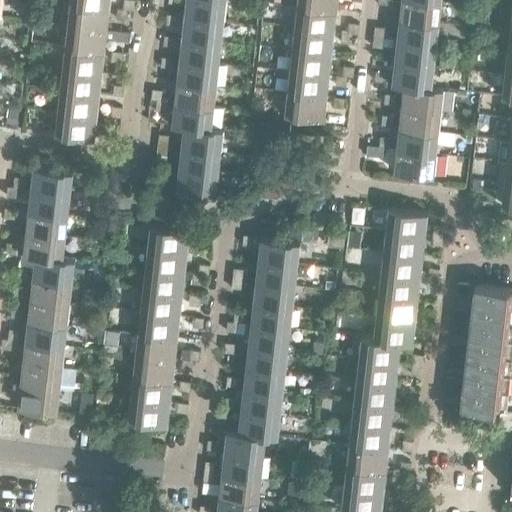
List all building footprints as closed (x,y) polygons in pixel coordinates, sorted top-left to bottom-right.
[(186,0),(185,13),(225,18),(226,0),(186,0)] [(441,0),(401,0),(400,16),(439,21),(441,0)] [(71,1),(68,22),(108,27),(110,5),(71,1)] [(30,16),(32,4),(19,2),(17,14),(30,16)] [(298,3),(295,25),(334,29),(337,7),(298,3)] [(127,7),(123,7),(117,6),(116,16),(126,17),(127,7)] [(178,12),(167,11),(166,21),(176,23),(178,12)] [(185,13),(183,35),(222,39),(225,18),(185,13)] [(400,16),(397,38),(437,42),(439,21),(400,16)] [(349,20),(348,31),(352,31),(358,32),(359,22),(349,20)] [(108,27),(68,22),(66,44),(105,48),(108,27)] [(334,29),(295,25),(293,46),(332,51),(334,29)] [(374,35),(384,36),(385,26),(375,25),(374,35)] [(124,39),(125,28),(115,27),(114,37),(124,39)] [(348,31),(342,30),(340,41),(351,42),(352,31),(348,31)] [(175,34),(165,33),(164,43),(174,44),(175,34)] [(183,35),(180,57),(220,61),(222,39),(183,35)] [(384,36),(374,35),(373,45),(383,46),(384,36)] [(397,38),(395,59),(434,64),(437,42),(397,38)] [(105,48),(66,44),(63,65),(103,70),(105,48)] [(332,51),(293,46),(290,68),(329,72),(332,51)] [(121,60),(123,50),(112,48),(111,59),(121,60)] [(162,54),(161,64),(172,66),(173,55),(162,54)] [(180,57),(178,78),(217,83),(220,61),(180,57)] [(434,64),(395,59),(392,81),(404,83),(432,85),(434,64)] [(343,74),(347,74),(353,75),(354,65),(344,64),(343,74)] [(63,65),(61,87),(100,92),(103,70),(63,65)] [(329,72),(290,68),(288,90),(327,94),(329,72)] [(386,70),(376,69),(375,79),(385,80),(386,70)] [(511,72),(505,72),(503,94),(511,95),(511,72)] [(347,74),(343,74),(337,73),(336,83),(346,85),(347,74)] [(178,78),(175,100),(215,105),(217,83),(178,78)] [(123,94),(125,83),(114,82),(113,92),(123,94)] [(432,85),(404,83),(402,104),(441,109),(444,86),(432,85)] [(152,97),(158,98),(162,98),(163,87),(153,86),(152,97)] [(100,92),(61,87),(58,108),(98,113),(100,92)] [(327,94),(288,90),(285,112),(324,116),(327,94)] [(385,92),(384,102),(394,103),(396,93),(385,92)] [(334,95),(333,105),(344,106),(345,96),(334,95)] [(162,98),(158,98),(156,108),(167,109),(168,99),(162,98)] [(215,105),(175,100),(173,122),(184,123),(213,125),(215,105)] [(122,105),(116,104),(112,103),(111,114),(115,114),(121,115),(122,105)] [(441,109),(402,104),(399,125),(439,130),(441,109)] [(10,108),(9,121),(18,122),(19,109),(10,108)] [(98,113),(58,108),(56,130),(95,135),(98,113)] [(115,114),(111,114),(105,113),(103,124),(114,125),(115,114)] [(383,113),(382,123),(392,125),(393,115),(383,113)] [(213,125),(184,123),(182,144),(221,148),(224,126),(213,125)] [(399,125),(397,147),(436,152),(439,130),(399,125)] [(170,132),(160,131),(158,141),(169,142),(170,132)] [(379,145),(384,145),(390,146),(391,136),(380,134),(379,145)] [(169,142),(158,141),(157,152),(168,153),(169,142)] [(221,148),(182,144),(180,166),(219,170),(221,148)] [(384,145),(379,145),(373,144),(372,155),(382,156),(384,145)] [(436,152),(397,147),(394,169),(434,174),(436,152)] [(171,175),(172,165),(162,163),(161,174),(171,175)] [(34,165),(32,186),(71,191),(74,169),(34,165)] [(219,170),(180,166),(177,188),(216,193),(219,170)] [(14,185),(17,185),(24,186),(25,176),(15,175),(14,185)] [(480,188),(481,180),(473,179),(472,188),(480,188)] [(511,204),(511,182),(504,182),(502,203),(511,204)] [(17,185),(14,185),(8,184),(7,195),(16,196),(17,185)] [(32,186),(29,208),(69,213),(71,191),(32,186)] [(16,207),(5,205),(4,216),(15,217),(16,207)] [(389,206),(386,227),(425,232),(428,210),(389,206)] [(29,208),(27,230),(66,235),(69,213),(29,208)] [(189,248),(191,227),(191,226),(152,222),(149,244),(189,248)] [(434,223),(433,233),(443,235),(445,224),(434,223)] [(208,228),(198,227),(197,237),(207,238),(208,228)] [(386,227),(384,249),(423,254),(425,232),(386,227)] [(344,231),(329,229),(328,243),(343,244),(344,231)] [(66,235),(27,230),(24,252),(36,253),(64,255),(66,235)] [(253,244),(254,234),(243,233),(242,243),(253,244)] [(443,235),(433,233),(432,244),(442,245),(443,235)] [(258,256),(298,261),(301,239),(261,235),(258,256)] [(18,241),(8,240),(6,250),(17,251),(18,241)] [(189,248),(149,244),(147,266),(186,270),(189,248)] [(384,249),(381,271),(420,275),(423,254),(384,249)] [(36,253),(34,275),(73,279),(75,257),(64,255),(36,253)] [(258,256),(256,278),(296,282),(298,261),(258,256)] [(200,261),(199,272),(203,272),(209,273),(210,263),(200,261)] [(28,263),(17,262),(16,272),(26,274),(28,263)] [(98,264),(96,277),(105,278),(106,265),(98,264)] [(147,266),(144,287),(184,292),(186,270),(147,266)] [(233,266),(232,276),(242,277),(244,267),(233,266)] [(429,266),(428,276),(438,278),(440,267),(429,266)] [(203,272),(199,272),(193,271),(192,281),(202,283),(203,272)] [(381,271),(379,293),(418,297),(420,275),(381,271)] [(79,302),(80,296),(71,295),(73,279),(34,275),(31,296),(70,301),(79,302)] [(242,277),(232,276),(231,286),(241,287),(242,277)] [(438,278),(428,276),(427,287),(437,288),(438,278)] [(256,278),(253,299),(293,304),(296,282),(256,278)] [(469,282),(458,281),(456,291),(468,292),(469,282)] [(511,287),(475,283),(473,301),(511,305),(511,287)] [(25,285),(14,284),(13,294),(24,295),(25,285)] [(184,292),(144,287),(142,309),(181,313),(184,292)] [(200,304),(201,294),(191,292),(189,303),(200,304)] [(418,297),(379,293),(376,314),(415,319),(418,297)] [(70,301),(31,296),(29,318),(68,322),(70,301)] [(253,299),(251,321),(291,325),(293,304),(253,299)] [(511,305),(473,301),(471,318),(511,322),(511,305)] [(22,306),(12,305),(11,315),(21,317),(22,306)] [(455,307),(453,316),(465,318),(466,308),(455,307)] [(181,313),(142,309),(139,330),(179,335),(181,313)] [(234,309),(233,319),(238,319),(244,320),(245,310),(234,309)] [(423,319),(433,320),(435,310),(424,309),(423,319)] [(204,316),(198,315),(194,314),(192,325),(203,326),(204,316)] [(415,319),(376,314),(374,335),(401,339),(413,341),(415,319)] [(465,318),(453,316),(452,326),(464,327),(465,318)] [(29,318),(26,339),(65,344),(68,322),(29,318)] [(238,319),(233,319),(227,318),(226,329),(236,330),(238,319)] [(511,322),(471,318),(469,335),(511,340),(511,322)] [(433,320),(423,319),(422,330),(432,331),(433,320)] [(251,321),(250,332),(248,342),(288,347),(291,325),(251,321)] [(8,336),(12,337),(19,338),(20,327),(9,326),(8,336)] [(105,327),(104,340),(105,341),(118,342),(120,329),(105,327)] [(179,335),(139,330),(137,352),(176,356),(179,335)] [(401,339),(374,335),(361,334),(359,356),(398,361),(401,339)] [(511,340),(469,335),(467,352),(511,357),(511,340)] [(12,337),(8,336),(3,336),(2,346),(11,347),(12,337)] [(65,344),(26,339),(24,361),(63,365),(65,344)] [(315,339),(314,350),(322,350),(323,339),(315,339)] [(236,341),(225,340),(224,350),(234,351),(236,341)] [(105,341),(104,348),(117,350),(118,342),(105,341)] [(462,342),(451,341),(449,350),(461,352),(462,342)] [(288,347),(248,342),(246,364),(286,368),(288,347)] [(190,347),(189,358),(193,358),(199,359),(200,348),(190,347)] [(460,361),(461,352),(449,350),(448,360),(460,361)] [(176,356),(137,352),(134,373),(174,378),(176,356)] [(423,363),(424,353),(413,352),(412,362),(423,363)] [(511,357),(467,352),(465,370),(511,375),(511,367),(511,357)] [(359,356),(356,377),(396,382),(398,361),(359,356)] [(192,368),(193,358),(189,358),(183,357),(182,367),(192,368)] [(63,365),(24,361),(22,382),(61,386),(63,365)] [(421,374),(423,363),(412,362),(411,373),(421,374)] [(246,364),(244,385),(283,390),(286,368),(246,364)] [(0,379),(8,380),(10,370),(0,368),(0,379)] [(511,375),(465,370),(463,387),(509,392),(511,375)] [(134,373),(132,395),(171,400),(174,378),(134,373)] [(238,375),(227,374),(226,384),(236,385),(238,375)] [(447,375),(445,385),(457,386),(458,376),(447,375)] [(396,382),(356,377),(354,398),(393,403),(396,382)] [(190,390),(191,379),(181,378),(180,388),(190,390)] [(8,380),(0,379),(0,389),(7,390),(8,380)] [(61,386),(22,382),(19,404),(58,408),(61,386)] [(283,390),(244,385),(241,407),(281,411),(283,390)] [(457,386),(445,385),(444,394),(456,395),(457,386)] [(509,392),(463,387),(461,405),(507,410),(509,392)] [(110,394),(98,393),(97,401),(109,403),(110,394)] [(171,400),(132,395),(129,417),(169,421),(171,400)] [(225,395),(224,405),(227,405),(234,406),(235,396),(225,395)] [(407,406),(411,406),(417,407),(419,396),(409,395),(407,406)] [(393,403),(354,398),(352,420),(391,424),(393,403)] [(187,411),(189,401),(178,400),(177,410),(187,411)] [(227,405),(224,405),(218,404),(217,414),(226,415),(227,405)] [(411,406),(407,406),(401,405),(400,415),(410,416),(411,406)] [(241,407),(239,428),(239,429),(266,433),(278,434),(281,411),(241,407)] [(352,420),(349,441),(389,445),(391,424),(352,420)] [(239,429),(239,428),(227,427),(224,449),(264,454),(266,433),(239,429)] [(218,438),(208,437),(207,447),(217,448),(218,438)] [(414,438),(407,438),(403,437),(402,448),(413,449),(414,438)] [(349,441),(347,463),(386,467),(389,445),(349,441)] [(264,454),(224,449),(222,471),(261,475),(264,454)] [(205,458),(204,468),(214,470),(216,459),(205,458)] [(400,469),(404,469),(410,470),(411,460),(401,459),(400,469)] [(386,467),(347,463),(344,485),(384,489),(386,467)] [(214,470),(204,468),(203,479),(213,480),(214,470)] [(404,469),(400,469),(394,468),(393,480),(402,481),(404,469)] [(261,475),(222,471),(219,493),(259,497),(261,475)] [(384,489),(344,485),(342,507),(381,511),(384,489)] [(256,511),(259,497),(219,493),(216,511),(256,511)] [(210,511),(211,503),(200,502),(199,511),(210,511)] [(398,511),(400,503),(389,502),(388,511),(398,511)]
